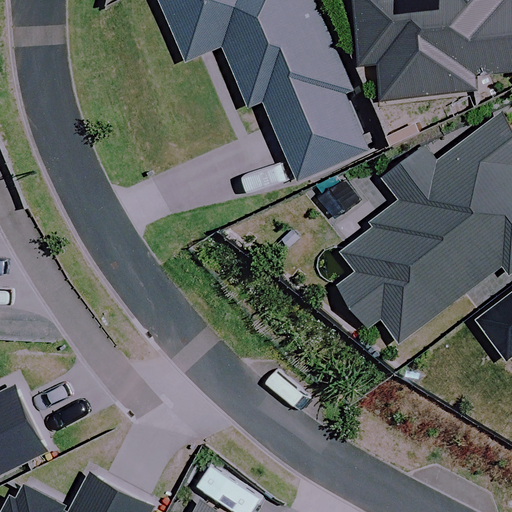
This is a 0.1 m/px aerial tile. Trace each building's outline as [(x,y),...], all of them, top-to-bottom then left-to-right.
[(359,86),(319,0),(174,0),(200,55),(233,40),(261,101),(276,94),(312,172),(376,143),(351,90),(359,86)] [(511,0),(369,0),(376,58),(391,56),(395,94),(488,84),(487,69),(511,66),(511,0)] [(369,266),(351,280),(382,320),(393,311),(414,337),(511,261),(511,111),(510,109),(446,158),(433,142),(396,171),(414,194),(383,218),(387,223),(354,248),(369,266)] [(511,299),(489,317),(511,346),(511,299)] [(0,474),(57,446),(24,381),(6,390),(0,377),(0,474)] [(158,511),(165,500),(103,467),(82,507),(30,479),(12,511),(158,511)] [(239,511),(209,496),(200,511),(239,511)]
